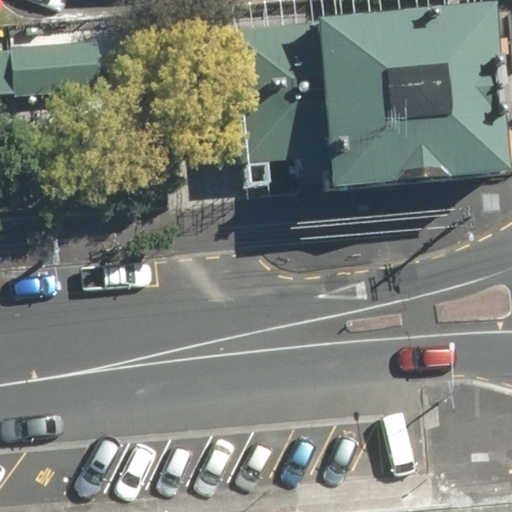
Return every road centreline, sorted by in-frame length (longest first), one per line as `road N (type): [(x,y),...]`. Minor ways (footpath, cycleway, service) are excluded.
road 1 (tertiary): [(200,354),(511,251)]
road 2 (tertiary): [(511,355),(200,354)]
road 3 (tertiary): [(200,354),(0,384)]
